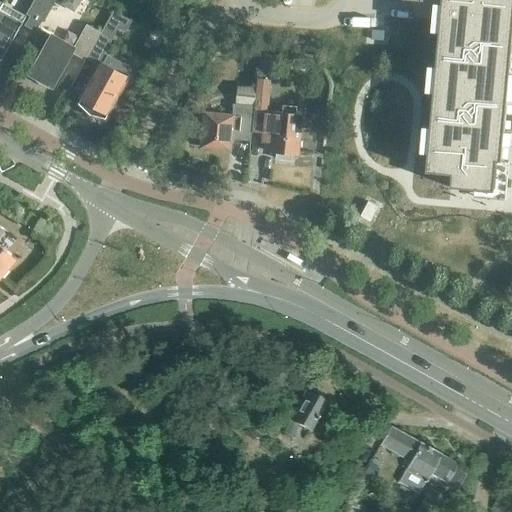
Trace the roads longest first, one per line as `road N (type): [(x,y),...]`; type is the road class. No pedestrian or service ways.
road 1 (primary): [(0,356),(159,298),(266,295)]
road 2 (primary): [(0,347),(68,295),(110,201)]
road 3 (primary): [(266,295),(110,201)]
road 4 (primary): [(511,421),(367,337)]
road 5 (primary): [(110,201),(0,141)]
